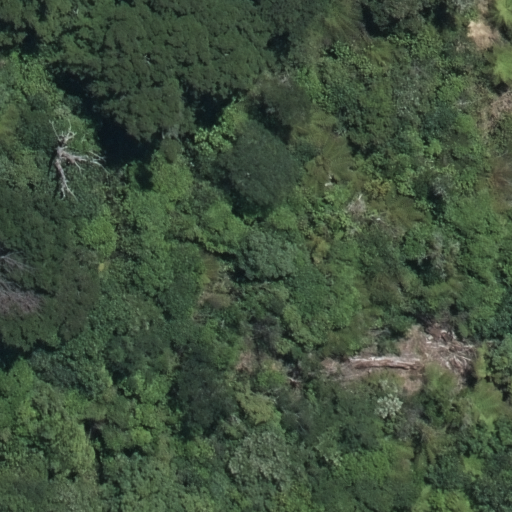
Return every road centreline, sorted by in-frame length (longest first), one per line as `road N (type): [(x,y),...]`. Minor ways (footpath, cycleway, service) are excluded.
road 1 (track): [(27,0),(122,302),(130,485),(104,511)]
road 2 (track): [(416,511),(431,474),(436,190),(479,0)]
